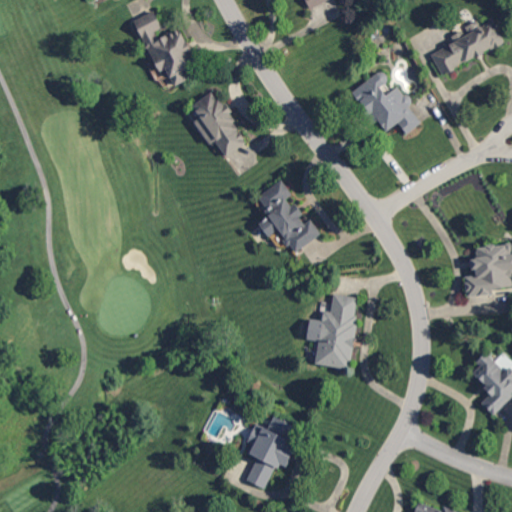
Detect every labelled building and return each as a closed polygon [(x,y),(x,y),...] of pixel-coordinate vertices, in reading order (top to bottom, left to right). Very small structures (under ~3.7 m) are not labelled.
[(330,0),(313,9),(307,0),(330,0)] [(161,41),(167,38),(166,35),(180,28),(187,42),(188,42),(189,44),(191,48),(193,52),(189,54),(190,57),(194,55),(199,65),(184,73),(188,81),(177,87),(176,86),(168,69),(162,73),(150,50),(136,22),(154,13),(155,12),(164,29),(157,33),(161,41)] [(505,41),(482,54),(482,55),(479,56),(478,56),(477,57),(445,75),(437,59),(436,58),(434,54),(455,43),(452,37),(453,37),(455,35),(464,30),(467,36),(471,34),(468,28),(469,28),(469,27),(480,22),(483,27),(494,21),(505,41)] [(402,71),(399,70),(398,67),(400,64),(403,63),(406,64),(407,67),(405,70),(402,71)] [(393,92),(396,90),(399,87),(405,94),(411,97),(414,100),(413,104),(411,107),(423,123),(422,123),(419,125),(409,133),(408,133),(400,123),(391,130),(389,131),(387,130),(380,120),(374,125),(368,115),(366,112),(354,92),(359,88),(368,82),(379,73),(384,72),(387,74),(389,76),(389,81),(387,85),(389,88),(393,92)] [(218,100),(220,98),(226,106),(228,104),(231,108),(233,111),(234,113),(231,115),(237,122),(235,123),(239,130),(238,131),(239,133),(240,132),(246,140),(245,141),(247,144),(229,157),(228,157),(217,142),(212,145),(196,123),(197,122),(203,118),(196,108),(194,107),(213,93),(218,100)] [(293,208),(297,205),(299,208),(302,212),(304,215),(300,218),(306,225),(312,221),(320,232),(322,234),(302,250),(297,254),(291,246),(289,248),(288,247),(284,242),(287,240),(280,230),(270,237),(270,238),(269,237),(261,226),(260,225),(270,218),(266,212),(269,210),(260,198),(282,181),(293,196),(287,200),(293,208)] [(511,286),(495,288),(495,291),(495,294),(470,297),(469,292),(468,277),(479,276),(478,269),(475,270),(475,269),(474,263),(474,260),(477,260),(477,258),(479,258),(478,251),(480,251),(479,248),(488,247),(488,245),(496,245),(496,246),(507,245),(508,243),(511,243),(511,286)] [(356,317),(358,317),(357,323),(358,324),(355,342),(355,346),(352,364),(351,364),(350,364),(349,370),(342,369),(338,369),(334,368),(317,365),(317,364),(319,355),(319,353),(321,343),(321,341),(326,312),(333,313),(334,309),(334,304),(335,303),(336,295),(337,296),(358,299),(359,299),(356,317)] [(507,373),(510,370),(511,372),(511,371),(511,399),(511,401),(497,415),(495,417),(482,404),(492,395),(487,389),(486,389),(488,387),(487,385),(482,380),(480,382),(473,375),(481,367),(477,363),(487,353),(498,365),(507,373)] [(290,441),(293,443),(291,447),(297,450),(293,458),(291,460),(288,468),(282,465),(279,470),(276,468),(265,490),(249,481),(258,464),(259,461),(250,456),(256,446),(249,443),(249,442),(256,429),(258,425),(269,430),(276,417),(297,428),(290,441)] [(443,510),(445,506),(459,511),(417,511),(422,501),(443,510)]
